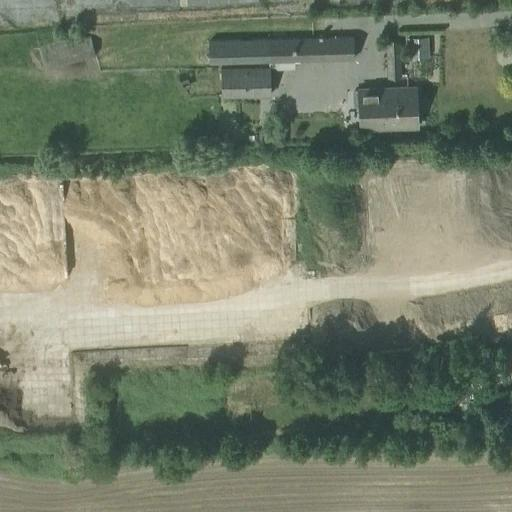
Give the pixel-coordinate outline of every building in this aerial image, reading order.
[(351,38),(233,41),(234,64),(273,63),(294,63),(351,61),(351,38)] [(64,41),(39,48),(45,69),(93,56),(88,39),(65,45),(64,41)] [(397,39),(385,39),(386,79),(399,79),(397,39)] [(407,53),(428,52),(428,40),(406,40),(407,53)] [(264,69),(216,71),(217,99),(265,97),(264,69)] [(414,87),(356,89),(358,131),(416,129),(414,87)] [(277,133),(257,133),(258,145),(277,145),(277,133)] [(215,185),(196,184),(195,238),(214,239),(215,185)] [(3,392),(3,414),(25,413),(25,391),(3,392)]
